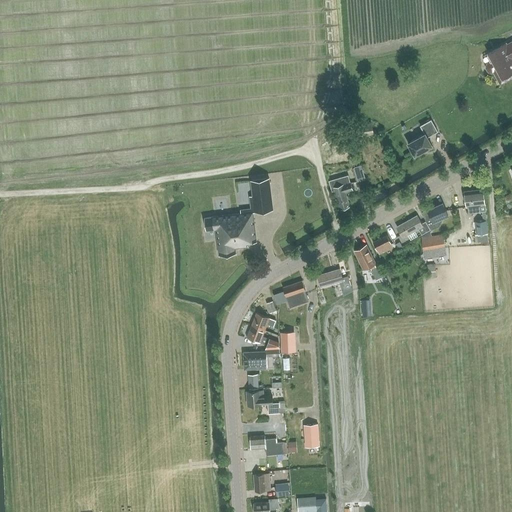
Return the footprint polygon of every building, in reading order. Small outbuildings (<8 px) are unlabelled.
[(489,53),(493,61),(488,64),(487,66),(487,68),(489,71),(490,72),(492,72),(494,71),(501,83),(511,78),(509,74),(511,72),(511,42),(507,45),(506,44),(489,53)] [(425,134),(408,143),(414,155),(415,156),(415,155),(431,146),(432,146),(432,145),(427,137),(438,131),(431,120),(420,126),(425,134)] [(357,137),(373,134),(371,123),(355,126),(357,137)] [(409,136),(419,133),(417,125),(407,128),(409,136)] [(359,181),(365,179),(361,165),(354,168),(359,181)] [(348,175),(329,181),(332,191),(335,190),(336,195),(340,209),(350,206),(346,192),(353,190),(351,183),(348,175)] [(269,178),(251,180),(255,212),(273,209),(269,178)] [(469,213),(486,210),(485,205),(483,189),(465,191),(465,192),(463,192),(464,199),(466,199),(467,207),(468,207),(469,213)] [(422,212),(422,213),(430,230),(440,226),(442,221),(441,218),(448,215),(443,203),(436,206),(434,203),(422,212)] [(256,241),(253,212),(205,218),(206,230),(216,229),(219,253),(219,255),(220,254),(235,252),(235,253),(236,253),(236,251),(235,247),(247,246),(248,246),(248,245),(248,242),(256,241)] [(422,234),(430,229),(426,222),(422,224),(417,216),(397,227),(403,237),(419,228),(422,234)] [(489,242),(488,233),(486,220),(475,222),(477,234),(475,234),(476,243),(489,242)] [(443,234),(429,237),(422,238),(424,254),(446,250),(443,234)] [(379,255),(393,248),(387,235),(373,242),(379,255)] [(367,244),(354,250),(364,270),(370,267),(376,279),(385,275),(379,262),(376,264),(367,244)] [(342,291),(351,288),(348,276),(342,278),(340,269),(318,275),(321,287),(340,281),(342,291)] [(298,300),(308,296),(302,280),(283,287),(290,308),(300,304),(298,300)] [(270,312),(276,310),(273,301),(267,303),(270,312)] [(371,315),(371,307),(363,308),(363,315),(371,315)] [(252,325),(265,330),(267,324),(274,326),(276,320),(270,318),(270,317),(257,312),(252,325)] [(263,336),(265,330),(252,325),(247,338),(260,343),(260,342),(267,345),(269,339),(263,336)] [(293,331),(281,332),(282,352),(294,351),(293,331)] [(267,366),(267,357),(281,356),(280,348),(266,349),(267,351),(244,352),(245,369),(255,369),(255,367),(267,366)] [(273,403),(273,395),(264,395),(263,390),(247,391),(248,405),(261,404),(262,405),(268,404),(269,414),(280,413),(280,411),(286,411),(285,402),(279,403),(273,403)] [(318,423),(306,424),(307,446),(319,445),(318,423)] [(284,452),(283,442),(276,443),(276,438),(265,439),(265,436),(250,437),(251,449),(266,448),(266,455),(277,454),(277,453),(284,452)] [(255,491),(271,490),(269,474),(254,475),(255,491)] [(277,496),(289,495),(288,483),(276,484),(277,496)] [(317,496),(298,497),(299,511),(317,510),(317,496)] [(269,502),(254,503),(254,511),(276,511),(276,507),(279,507),(279,498),(269,499),(269,502)]
